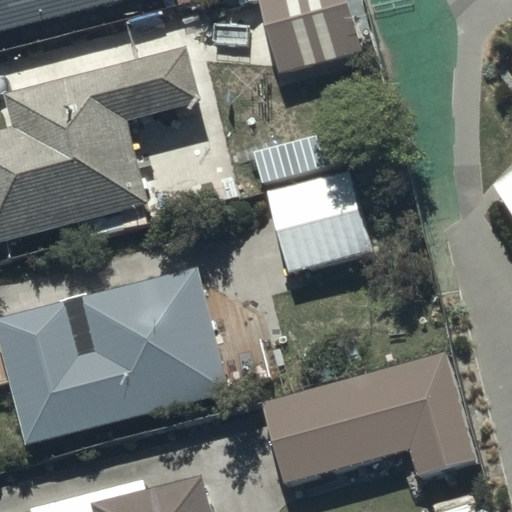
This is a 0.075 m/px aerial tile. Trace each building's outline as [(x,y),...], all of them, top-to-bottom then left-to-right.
[(0,0),(0,29),(123,0),(0,0)] [(354,0),(271,0),(290,73),(368,54),(354,0)] [(20,120),(0,125),(0,238),(154,198),(134,119),(207,100),(192,45),(13,92),(20,120)] [(350,170),(278,186),(295,265),(367,249),(350,170)] [(511,173),(503,180),(511,193),(511,173)] [(203,267),(3,316),(7,330),(0,332),(0,379),(16,375),(33,443),(234,392),(203,267)] [(452,348),(278,395),(302,483),(422,450),(428,469),(482,454),(452,348)] [(219,511),(210,474),(100,501),(103,511),(219,511)] [(468,511),(466,501),(428,511),(468,511)]
